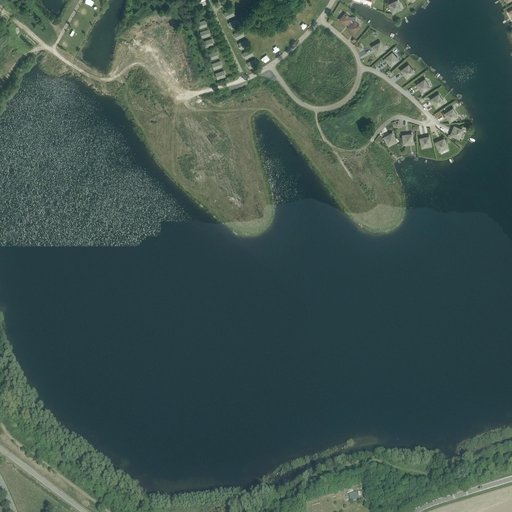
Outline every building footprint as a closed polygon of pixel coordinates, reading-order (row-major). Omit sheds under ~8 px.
[(390,4),(394,12),(401,8),(398,1),(390,4)] [(235,14),(233,9),(225,13),(227,18),(235,14)] [(312,20),(315,16),(310,11),(306,15),(312,20)] [(347,24),(348,25),(352,20),(352,17),(349,17),(345,13),(340,20),(346,25),(347,24)] [(356,17),(352,17),(352,20),(348,25),(350,26),(349,27),(355,33),(360,26),(356,23),(356,17)] [(239,23),(237,19),(229,22),(231,27),(239,23)] [(244,34),(242,30),(234,33),(236,38),(244,34)] [(249,45),(246,40),(238,43),(241,48),(249,45)] [(377,54),(384,50),(380,42),(373,47),(377,54)] [(253,54),(251,49),(243,52),(245,57),(253,54)] [(392,65),(398,59),(393,53),(386,58),(392,65)] [(258,64),(256,59),(248,63),(250,68),(258,64)] [(407,77),(414,72),(409,65),(402,70),(407,77)] [(423,91),(430,87),(425,80),(418,84),(423,91)] [(437,106),(444,102),(439,95),(432,99),(437,106)] [(451,120),(458,116),(453,109),(446,113),(451,120)] [(460,137),(463,130),(455,126),(452,134),(460,137)] [(389,144),(397,140),(393,133),(385,137),(389,144)] [(405,143),(413,142),(412,134),(404,135),(405,143)] [(423,147),(431,145),(429,136),(421,138),(423,147)] [(440,150),(448,146),(444,139),(437,142),(440,150)]
